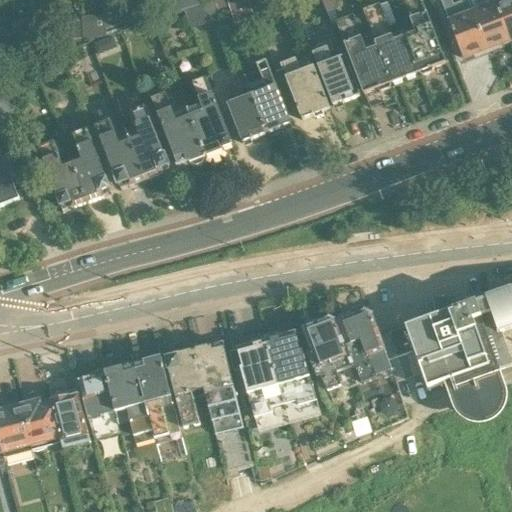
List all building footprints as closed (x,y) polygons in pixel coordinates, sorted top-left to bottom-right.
[(174,0),(175,3),(174,3),(175,13),(199,6),(198,0),(174,0)] [(247,0),(231,0),(237,19),(252,15),(247,0)] [(339,8),(335,0),(319,0),(326,14),(339,8)] [(404,38),(418,75),(419,74),(423,77),(433,73),(434,69),(446,64),(427,14),(421,0),(402,0),(411,20),(416,34),(404,38)] [(510,42),(511,40),(511,0),(505,0),(495,4),(510,42)] [(392,85),(418,75),(404,38),(394,42),(388,27),(396,24),(387,2),(364,11),(392,85)] [(486,51),(510,42),(495,4),(471,13),(486,51)] [(103,8),(103,17),(103,32),(106,31),(127,24),(126,7),(103,8)] [(198,24),(193,11),(186,14),(191,27),(198,24)] [(392,85),(364,11),(336,22),(345,45),(364,95),(376,91),(380,94),(391,90),(392,85)] [(463,60),(486,51),(471,13),(449,22),(463,60)] [(106,37),(106,31),(103,32),(103,17),(82,18),(83,40),(93,40),(106,37)] [(59,50),(56,21),(33,22),(36,52),(59,50)] [(80,21),(61,21),(61,39),(81,39),(80,21)] [(13,58),(33,57),(33,32),(12,33),(13,58)] [(313,39),(310,32),(302,35),(305,42),(313,39)] [(93,43),(97,54),(116,47),(112,37),(93,43)] [(0,63),(11,64),(10,39),(0,39),(0,63)] [(271,58),(279,55),(274,41),(266,44),(271,58)] [(62,54),(67,65),(86,58),(81,46),(62,54)] [(346,57),(333,62),(328,48),(313,54),(318,68),(334,107),(343,104),(343,103),(361,96),(346,57)] [(330,110),(314,68),(309,55),(281,66),(286,79),(302,121),(314,117),(313,116),(330,110)] [(37,70),(45,67),(42,57),(34,60),(37,70)] [(276,86),(271,74),(266,61),(256,65),(260,74),(245,80),(249,90),(267,133),(282,127),(283,128),(292,124),(276,86)] [(1,69),(0,68),(0,116),(16,110),(1,69)] [(223,149),(233,145),(213,95),(206,78),(193,84),(201,104),(186,110),(205,158),(209,156),(213,159),(213,160),(219,157),(219,156),(221,152),(223,151),(223,149)] [(267,133),(249,90),(239,95),(233,81),(220,86),(228,106),(243,144),(252,140),(252,139),(267,133)] [(158,116),(178,167),(188,163),(189,164),(191,163),(194,165),(195,167),(202,164),(202,163),(203,158),(205,158),(186,110),(185,106),(177,110),(172,99),(168,100),(166,94),(152,99),(158,116)] [(429,103),(421,106),(424,113),(431,110),(429,103)] [(130,143),(146,181),(162,175),(160,170),(170,166),(145,108),(131,113),(136,126),(141,138),(130,143)] [(146,181),(130,143),(121,147),(115,134),(110,121),(96,127),(119,186),(128,182),(130,188),(146,181)] [(73,166),(88,204),(103,198),(101,192),(110,189),(87,130),(73,136),(77,149),(82,162),(73,166)] [(73,209),(88,204),(73,166),(64,169),(59,156),(54,143),(39,149),(44,162),(62,207),(71,204),(73,209)] [(0,207),(20,200),(10,175),(0,149),(0,207)] [(351,225),(352,231),(352,235),(370,233),(369,222),(351,225)] [(435,302),(434,302),(436,317),(407,327),(389,334),(398,358),(389,361),(394,375),(397,383),(423,375),(429,391),(452,383),(460,406),(462,409),(465,413),(469,416),(474,418),(479,419),(484,419),(488,418),(492,416),(497,412),(501,404),(502,400),(502,395),(502,392),(499,387),(494,373),(511,367),(511,290),(510,291),(472,303),(455,310),(454,306),(453,306),(452,303),(436,304),(435,302)] [(353,370),(357,369),(364,385),(393,374),(380,337),(372,316),(365,312),(365,313),(340,322),(348,346),(345,347),(352,368),(353,370)] [(345,347),(335,322),(330,319),(330,320),(304,330),(313,353),(309,355),(317,377),(322,375),(328,392),(341,387),(336,374),(352,368),(345,347)] [(303,353),(301,353),(295,334),(284,337),(284,335),(279,334),(279,333),(265,337),(285,410),(317,401),(303,353)] [(265,337),(251,341),(252,341),(249,345),(249,347),(238,350),(241,359),(244,369),(241,369),(248,395),(255,418),(285,410),(265,337)] [(208,398),(207,398),(209,406),(219,404),(223,419),(241,415),(223,345),(210,349),(206,346),(198,348),(196,352),(208,398)] [(166,360),(184,429),(200,426),(194,401),(207,398),(208,398),(196,352),(194,353),(189,350),(182,352),(179,356),(166,360)] [(234,372),(241,369),(244,369),(241,359),(238,350),(229,352),(234,372)] [(155,440),(181,433),(162,359),(161,359),(155,357),(149,359),(147,363),(136,366),(155,440)] [(155,440),(136,366),(122,370),(117,368),(111,370),(108,374),(106,374),(122,436),(123,439),(134,436),(136,445),(155,440)] [(122,436),(106,374),(105,374),(101,372),(93,374),(91,378),(79,382),(96,443),(122,436)] [(61,438),(60,439),(64,450),(91,443),(79,397),(78,397),(76,391),(51,398),(53,404),(52,404),(61,438)] [(25,423),(31,446),(60,439),(61,438),(52,404),(42,407),(41,402),(38,403),(37,400),(24,403),(29,422),(25,423)] [(6,408),(0,409),(0,436),(4,453),(31,446),(25,423),(29,422),(24,403),(16,405),(17,409),(7,411),(6,408)] [(337,429),(344,444),(355,440),(348,424),(337,429)] [(248,461),(244,446),(227,450),(230,465),(248,461)] [(268,468),(258,470),(261,482),(271,480),(268,468)] [(173,511),(169,498),(153,503),(153,504),(144,506),(146,511),(173,511)] [(173,511),(195,511),(193,501),(172,507),(173,511)]
